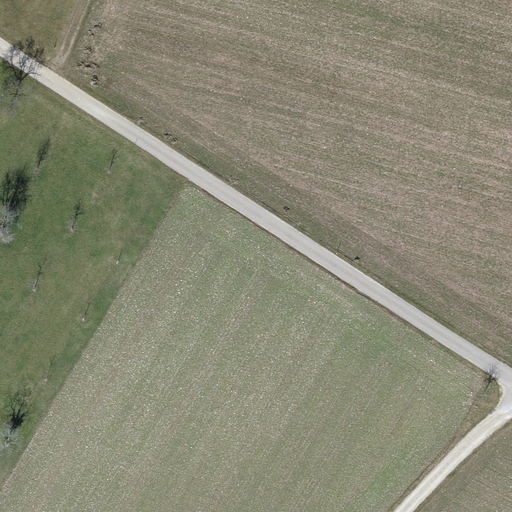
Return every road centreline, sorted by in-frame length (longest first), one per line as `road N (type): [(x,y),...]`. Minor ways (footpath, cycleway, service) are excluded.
road 1 (unclassified): [(511,381),(0,36)]
road 2 (track): [(395,511),(508,379)]
